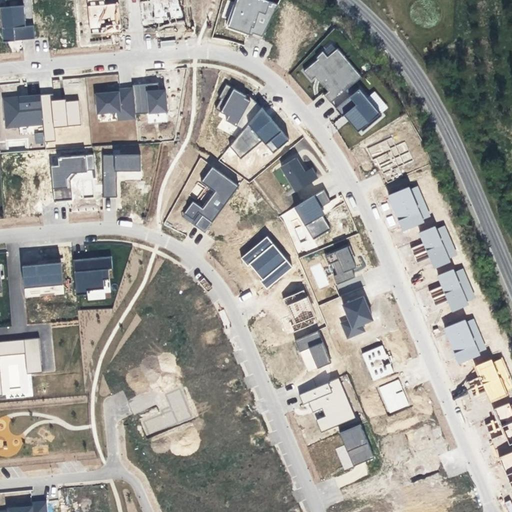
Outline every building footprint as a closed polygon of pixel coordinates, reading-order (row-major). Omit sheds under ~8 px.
[(5,0),(6,7),(0,7),(3,42),(35,39),(34,25),(26,26),(23,0),(5,0)] [(87,0),(91,33),(121,31),(119,3),(103,4),(102,0),(87,0)] [(179,0),(140,0),(142,24),(181,22),(179,0)] [(237,0),(229,27),(252,35),(253,33),(262,36),(279,2),(272,0),(237,0)] [(317,59),(304,71),(311,80),(315,77),(328,92),(324,95),(331,103),(362,77),(337,49),(327,57),(323,51),(316,57),(317,59)] [(133,85),(133,88),(135,114),(167,111),(165,90),(159,90),(158,83),(133,85)] [(226,120),(243,130),(262,108),(248,94),(247,94),(246,96),(226,84),(219,98),(221,99),(215,109),(228,116),(226,120)] [(107,93),(96,94),(97,114),(116,112),(117,120),(136,119),(135,114),(133,88),(107,91),(107,93)] [(359,89),(335,109),(342,117),(344,115),(358,132),(361,130),(363,132),(382,116),(380,114),(388,107),(375,91),(367,98),(359,89)] [(53,94),(40,95),(43,124),(45,142),(56,141),(55,128),(81,125),(79,101),(66,102),(66,99),(54,100),(53,94)] [(40,95),(3,98),(6,128),(43,124),(40,95)] [(243,130),(229,147),(240,159),(262,141),(273,153),(289,140),(271,119),(273,117),(264,106),(262,108),(243,130)] [(43,132),(35,132),(35,143),(43,143),(43,132)] [(398,164),(412,159),(405,142),(389,148),(386,141),(368,147),(372,156),(392,148),(398,164)] [(58,165),(51,166),(54,201),(72,200),(71,180),(77,173),(87,172),(87,170),(95,170),(94,154),(58,158),(58,165)] [(141,155),(103,155),(103,197),(117,197),(117,171),(141,171),(141,155)] [(296,158),(281,167),(296,191),(317,179),(311,168),(304,173),(296,158)] [(193,201),(184,213),(193,220),(199,213),(202,215),(194,225),(205,232),(239,186),(212,167),(201,182),(215,192),(203,208),(193,201)] [(387,196),(402,231),(431,218),(417,184),(387,196)] [(324,190),(294,208),(313,240),(330,230),(323,216),(325,214),(321,207),(330,202),(324,190)] [(434,269),(451,262),(449,258),(457,255),(444,223),(419,233),(423,243),(411,248),(417,262),(429,257),(434,269)] [(266,236),(241,258),(248,266),(252,262),(255,267),(253,268),(263,279),(261,281),(267,288),(292,267),(266,236)] [(350,245),(325,256),(328,265),(332,263),(337,275),(334,276),(337,285),(355,277),(351,269),(356,267),(354,262),(356,261),(350,245)] [(111,256),(73,259),(76,295),(87,294),(87,291),(104,289),(103,279),(109,279),(108,269),(112,269),(111,256)] [(37,264),(22,265),(24,288),(63,284),(61,262),(63,262),(63,259),(37,261),(37,264)] [(451,311),(476,300),(462,266),(437,276),(441,286),(430,291),(435,305),(447,300),(451,311)] [(328,286),(326,273),(317,275),(319,287),(328,286)] [(303,290),(283,299),(286,306),(288,306),(296,323),(292,325),(294,331),(317,322),(303,290)] [(363,297),(343,305),(349,320),(341,324),(347,338),(365,331),(361,324),(372,319),(363,297)] [(444,328),(458,363),(487,352),(474,317),(444,328)] [(318,331),(295,340),(300,352),(309,348),(317,368),(331,362),(318,331)] [(0,341),(0,395),(2,396),(0,371),(0,355),(24,353),(25,365),(26,374),(42,372),(41,364),(39,338),(0,341)] [(381,346),(362,354),(373,380),(393,372),(381,346)] [(486,391),(490,402),(511,393),(511,382),(502,356),(475,367),(479,378),(467,382),(472,396),(486,391)] [(338,378),(299,394),(303,404),(308,402),(313,412),(322,409),(325,416),(316,420),(321,432),(356,418),(338,378)] [(398,380),(378,388),(389,414),(409,405),(398,380)] [(143,422),(148,435),(191,417),(179,389),(165,394),(171,410),(143,422)] [(466,394),(455,399),(459,408),(470,402),(466,394)] [(487,421),(511,492),(511,491),(511,445),(511,442),(511,441),(511,402),(495,408),(498,417),(487,421)] [(360,424),(339,433),(353,466),(374,457),(360,424)] [(8,511),(0,511),(47,511),(46,501),(19,504),(19,507),(8,508),(8,511)]
